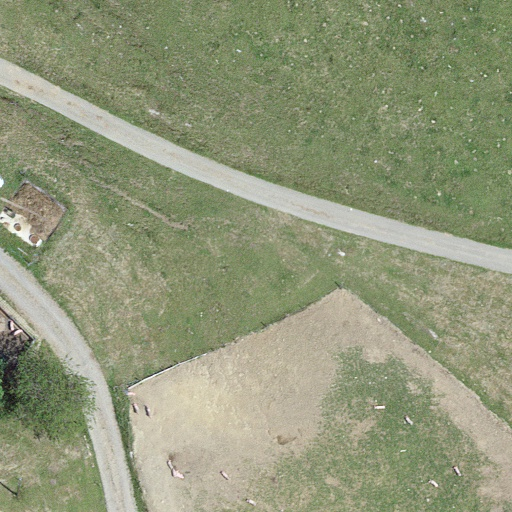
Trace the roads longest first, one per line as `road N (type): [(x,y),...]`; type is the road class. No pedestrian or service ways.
road 1 (track): [(511,260),(244,188),(0,74)]
road 2 (track): [(0,274),(49,319),(96,390),(117,511)]
